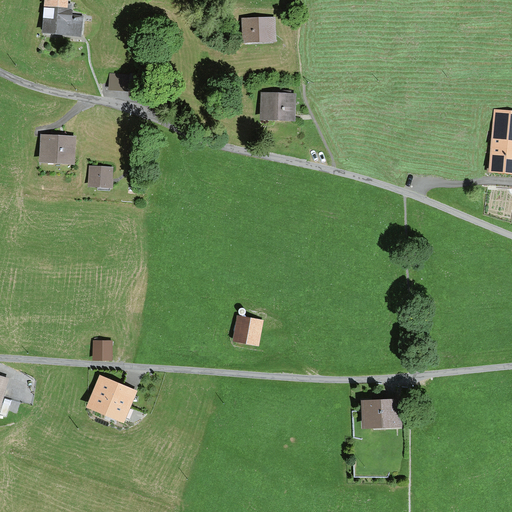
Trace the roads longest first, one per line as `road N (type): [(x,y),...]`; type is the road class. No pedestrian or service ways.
road 1 (unclassified): [(511,236),(404,191),(220,146),(0,71)]
road 2 (unclassified): [(511,366),(312,379),(0,358)]
